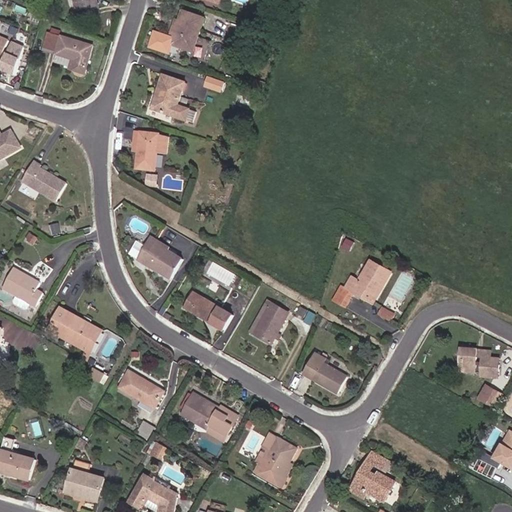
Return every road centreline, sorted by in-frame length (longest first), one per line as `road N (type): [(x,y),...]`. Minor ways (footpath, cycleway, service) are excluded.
road 1 (residential): [(351,439),(140,315),(106,241),(99,128)]
road 2 (residential): [(511,333),(458,308),(432,312),(351,439)]
road 3 (residential): [(99,128),(138,0)]
